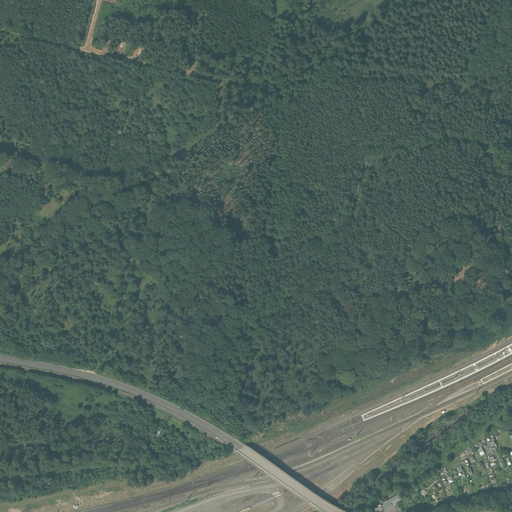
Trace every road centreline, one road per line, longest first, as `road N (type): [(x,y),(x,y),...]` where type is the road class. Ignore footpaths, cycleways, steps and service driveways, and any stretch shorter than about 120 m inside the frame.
road 1 (track): [(511,180),(484,150),(447,136),(377,167),(305,280),(269,312),(214,341),(144,287)]
road 2 (unclassified): [(333,511),(164,403),(0,357)]
road 3 (track): [(0,506),(123,482),(146,486),(276,440)]
road 4 (track): [(300,76),(511,87)]
road 5 (track): [(73,372),(110,358),(144,287)]
